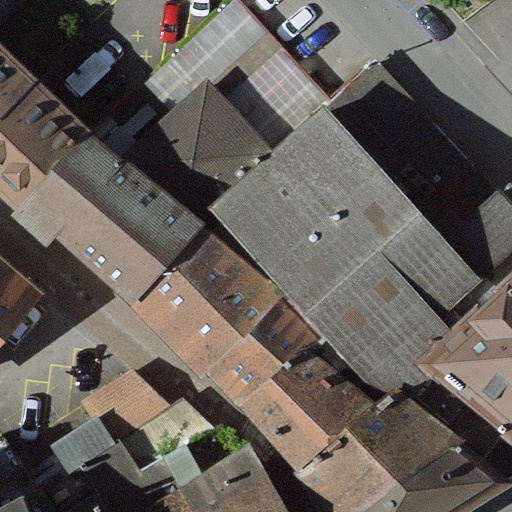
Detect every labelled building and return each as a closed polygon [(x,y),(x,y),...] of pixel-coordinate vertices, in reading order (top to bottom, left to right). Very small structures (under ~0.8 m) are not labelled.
[(0,132),(52,80),(0,34),(0,132)] [(0,132),(0,186),(29,214),(107,133),(52,80),(0,132)] [(215,80),(134,153),(215,221),(235,202),(287,153),(215,80)] [(511,401),(465,353),(511,312),(511,197),(473,227),(338,104),(287,153),(235,202),(356,342),(338,362),(396,419),(424,397),(511,447),(511,445),(511,401)] [(148,314),(228,231),(215,221),(134,153),(107,133),(29,214),(148,314)] [(234,376),(308,304),(228,231),(148,314),(197,361),(205,356),(234,376)] [(0,264),(0,364),(50,309),(0,264)] [(234,376),(274,410),(338,362),(356,342),(308,304),(234,376)] [(511,312),(465,353),(511,401),(511,312)] [(274,410),(324,461),(396,419),(338,362),(274,410)] [(103,454),(137,437),(179,411),(134,378),(87,405),(97,420),(66,438),(81,462),(103,454)] [(511,447),(424,397),(396,419),(324,461),(351,511),(455,511),(511,480),(511,447)] [(215,511),(306,511),(309,511),(292,482),(247,433),(192,462),(199,478),(215,511)] [(40,437),(0,457),(0,511),(94,511),(90,503),(40,437)] [(168,511),(215,511),(199,478),(171,491),(137,437),(103,454),(119,486),(133,511),(145,511),(162,502),(168,511)] [(90,503),(94,511),(133,511),(119,486),(90,503)]
